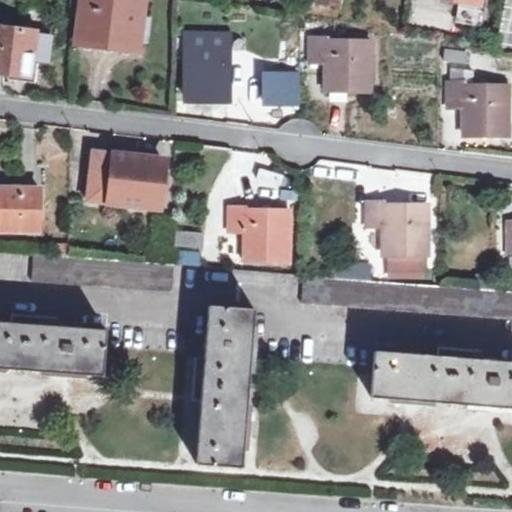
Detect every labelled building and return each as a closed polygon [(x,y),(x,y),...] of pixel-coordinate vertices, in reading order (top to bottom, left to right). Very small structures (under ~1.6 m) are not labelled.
[(87,0),(82,39),(136,47),(142,0),(87,0)] [(476,0),(476,3),(462,1),(458,22),(480,28),(484,0),(476,0)] [(226,34),(226,48),(230,48),(245,48),(246,10),(226,10),(226,34)] [(0,71),(31,76),(38,32),(0,27),(0,71)] [(211,48),(226,48),(226,34),(188,35),(187,62),(210,63),(211,48)] [(309,65),(326,64),(326,91),(371,91),(371,41),(329,41),(329,38),(310,38),(309,65)] [(210,63),(187,62),(187,100),(230,100),(230,48),(226,48),(211,48),(210,63)] [(442,60),(465,64),(468,52),(444,48),(442,60)] [(298,103),(297,66),(257,67),(258,104),(298,103)] [(449,71),(450,85),(463,85),(463,88),(472,88),(471,70),(449,71)] [(463,85),(450,85),(445,85),(446,110),(461,110),(462,137),(507,136),(506,86),(472,88),(463,88),(463,85)] [(100,203),(106,153),(94,152),(88,201),(100,203)] [(100,203),(157,210),(164,160),(106,153),(100,203)] [(0,230),(41,232),(42,189),(0,189),(0,230)] [(429,270),(427,204),(385,204),(385,201),(358,200),(358,226),(383,226),(384,270),(429,270)] [(245,209),(245,205),(228,205),(227,231),(244,232),(242,259),(288,261),(289,211),(245,209)] [(178,246),(201,248),(202,236),(179,234),(178,246)] [(175,251),(175,265),(200,267),(201,253),(175,251)] [(172,293),(175,265),(34,255),(32,281),(172,293)] [(348,278),(348,264),(331,262),(329,277),(348,278)] [(348,264),(348,278),(375,280),(375,267),(348,264)] [(348,278),(329,277),(302,275),(300,302),(511,319),(511,290),(375,280),(348,278)] [(194,465),(240,469),(251,311),(204,308),(194,465)] [(0,366),(102,377),(107,331),(0,321),(0,366)] [(511,362),(375,352),(370,399),(511,409),(511,362)]
